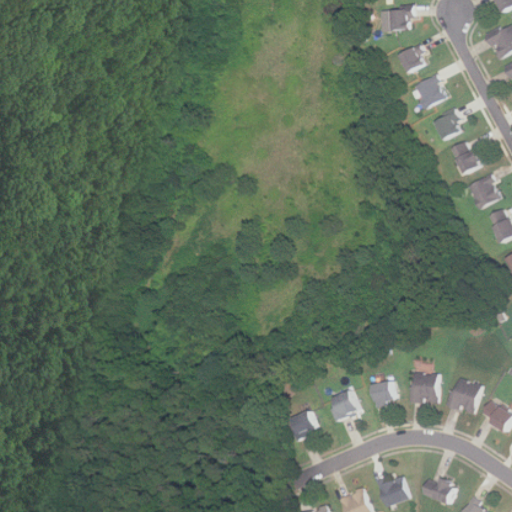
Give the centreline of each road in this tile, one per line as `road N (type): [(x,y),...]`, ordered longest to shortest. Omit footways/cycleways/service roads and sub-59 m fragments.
road 1 (residential): [(511,480),(451,442),(426,438),(382,445),(299,479)]
road 2 (residential): [(511,142),(468,58),(459,3)]
